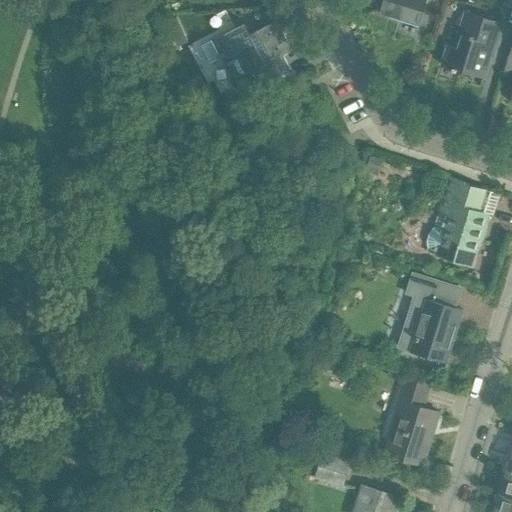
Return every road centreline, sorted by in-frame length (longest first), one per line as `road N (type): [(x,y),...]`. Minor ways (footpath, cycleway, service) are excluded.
road 1 (unclassified): [(511,168),(396,132),(325,0)]
road 2 (tertiary): [(447,511),(511,305)]
